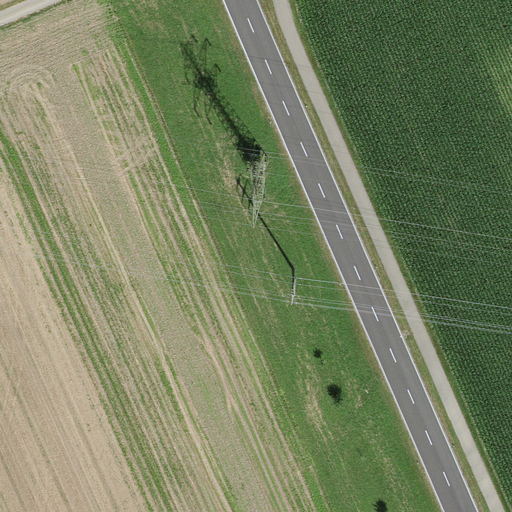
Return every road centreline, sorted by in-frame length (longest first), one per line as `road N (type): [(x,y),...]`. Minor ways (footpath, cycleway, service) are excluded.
road 1 (tertiary): [(244,0),(462,511)]
road 2 (track): [(499,511),(283,0)]
